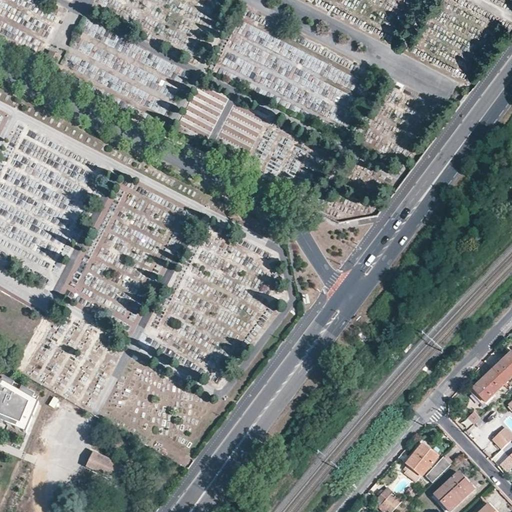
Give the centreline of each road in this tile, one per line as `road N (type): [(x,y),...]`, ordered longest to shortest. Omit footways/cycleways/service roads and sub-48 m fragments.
road 1 (tertiary): [(0,67),(296,224),(323,273),(354,287)]
road 2 (secondary): [(188,511),(354,287)]
road 3 (secondary): [(354,287),(511,77)]
road 4 (residential): [(336,511),(429,405)]
road 5 (residential): [(511,493),(429,405)]
